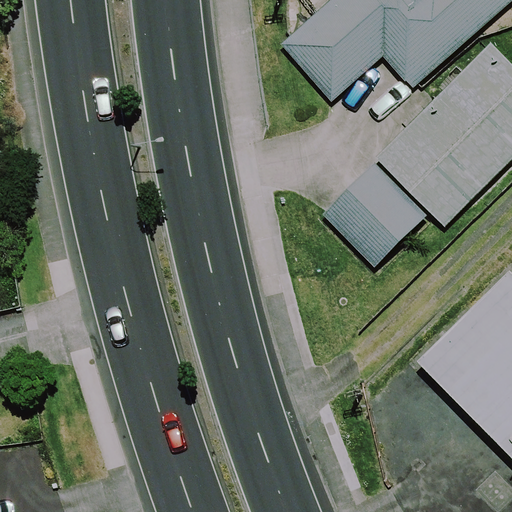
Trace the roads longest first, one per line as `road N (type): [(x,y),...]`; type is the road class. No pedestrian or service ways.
road 1 (trunk): [(167,0),(209,264),(287,511)]
road 2 (trunk): [(193,511),(127,301),(71,0)]
